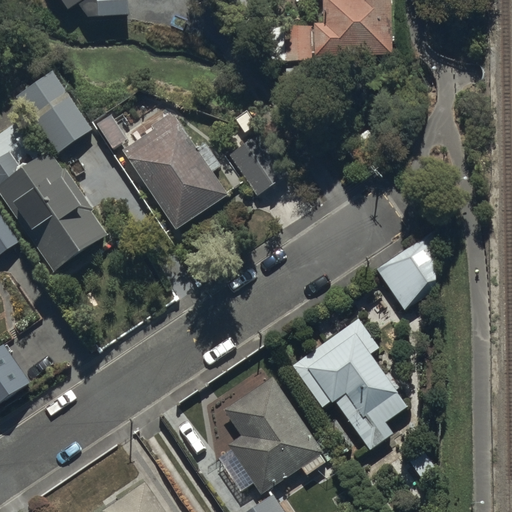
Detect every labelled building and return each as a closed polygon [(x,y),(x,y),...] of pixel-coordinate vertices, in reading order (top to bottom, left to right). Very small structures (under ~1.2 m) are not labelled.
[(59,0),(67,12),(80,4),(88,17),(129,16),(128,0),(59,0)] [(394,56),(393,0),(323,0),(324,24),(315,24),(315,57),(394,56)] [(309,55),(309,20),(285,20),(285,55),(309,55)] [(15,86),(55,145),(89,122),(49,63),(15,86)] [(110,106),(95,115),(110,141),(125,132),(110,106)] [(175,221),(225,187),(210,165),(219,158),(199,129),(191,135),(173,109),(170,111),(168,107),(151,119),(153,123),(122,143),(175,221)] [(228,150),(256,192),(288,170),(260,129),(228,150)] [(0,189),(53,266),(107,229),(91,207),(96,203),(65,157),(60,161),(48,143),(16,166),(6,152),(0,156),(0,189)] [(435,230),(377,270),(406,311),(437,289),(435,230)] [(360,319),(293,366),(324,409),(332,403),(333,405),(337,402),(370,450),(394,433),(386,422),(409,407),(397,390),(400,388),(389,372),(386,374),(371,354),(380,348),(360,319)] [(2,338),(0,339),(0,396),(29,376),(2,338)] [(324,447),(271,371),(223,404),(240,429),(226,439),(230,444),(218,453),(241,486),(254,477),(262,489),(302,461),(307,468),(324,456),(319,450),(324,447)] [(171,511),(143,472),(97,505),(102,511),(100,511),(171,511)] [(288,511),(273,489),(238,511),(288,511)]
